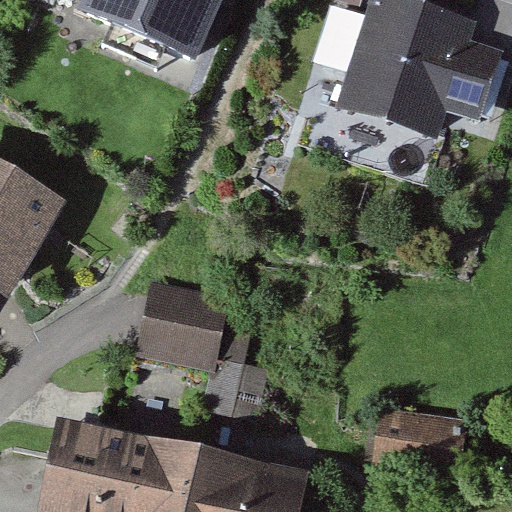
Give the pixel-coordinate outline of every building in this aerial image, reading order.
[(218,0),(95,0),(94,4),(199,47),(218,0)] [(477,18),(413,0),(365,0),(333,111),(425,137),(433,109),(479,122),(499,50),(470,42),(477,18)] [(68,211),(0,166),(0,303),(5,307),(68,211)] [(224,302),(145,287),(131,359),(206,373),(196,427),(257,438),(270,375),(247,370),(252,342),(217,335),(224,302)] [(448,425),(372,416),(364,480),(441,489),(448,425)] [(315,511),(320,481),(45,440),(39,483),(34,511),(315,511)]
